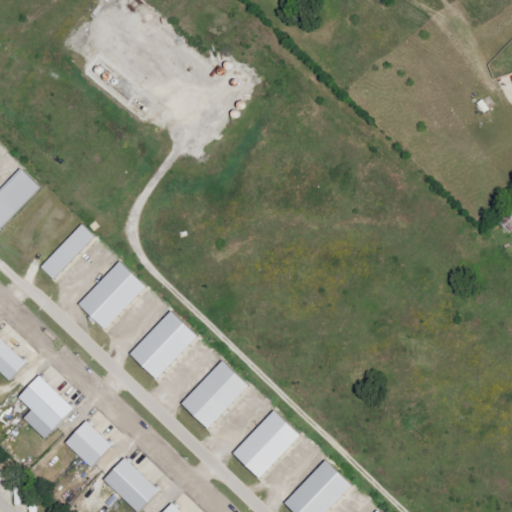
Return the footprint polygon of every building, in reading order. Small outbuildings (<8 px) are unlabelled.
[(40,187),(19,168),(0,188),(0,229),(40,187)] [(511,228),(511,207),(498,221),(509,232),(511,228)] [(93,236),(80,224),(39,267),(52,280),(93,236)] [(144,286),(117,261),(76,305),(103,330),(144,286)] [(128,355),(154,380),(195,336),(169,311),(128,355)] [(0,373),(8,381),(24,363),(0,339),(0,373)] [(247,385),(220,360),(179,405),(206,430),(247,385)] [(16,397),(30,411),(22,419),(43,439),(72,409),(37,375),(16,397)] [(298,435),(271,411),(231,454),(257,479),(298,435)] [(111,445),(85,421),(64,443),(90,468),(111,445)] [(102,480),(135,511),(137,511),(157,491),(123,458),(102,480)] [(324,511),(350,485),(323,460),(282,504),(290,511),(324,511)] [(180,511),(171,503),(161,511),(180,511)]
